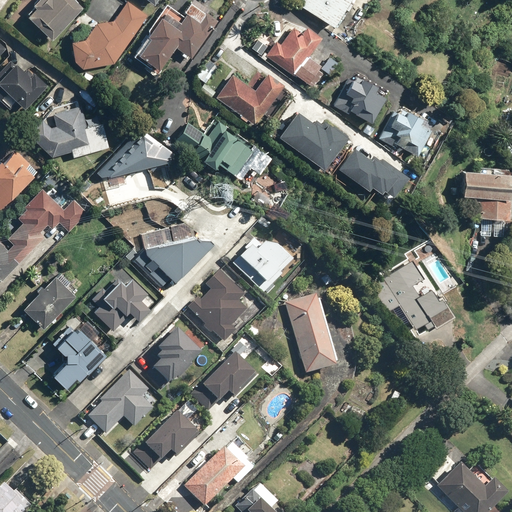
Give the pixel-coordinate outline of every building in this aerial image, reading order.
[(10,0),(0,0),(0,11),(2,13),(10,0)] [(35,0),(33,3),(34,5),(26,14),(52,38),(82,6),(75,0),(35,0)] [(165,13),(161,10),(148,29),(150,31),(133,54),(149,65),(146,70),(156,77),(177,47),(193,58),(220,19),(208,11),(209,9),(196,0),(191,0),(184,11),(188,14),(185,17),(170,6),(165,13)] [(334,26),(349,0),(297,0),(296,3),(334,26)] [(115,63),(147,15),(127,1),(115,19),(96,21),(85,38),(72,40),(75,60),(80,66),(84,67),(115,63)] [(276,38),(265,55),(309,83),(321,64),(307,55),(321,34),(306,24),(302,30),(294,24),(282,42),(276,38)] [(269,42),(259,35),(250,48),(261,55),(269,42)] [(14,61),(11,58),(0,69),(0,99),(2,98),(11,106),(16,101),(24,109),(49,83),(34,69),(31,73),(17,59),(14,61)] [(197,76),(206,82),(218,66),(209,60),(197,76)] [(256,124),(267,107),(274,112),(290,89),(283,84),(284,83),(269,73),(265,78),(256,72),(248,84),(231,73),(215,96),(256,124)] [(377,83),(362,75),(361,78),(357,76),(355,80),(348,76),(334,105),(349,113),(351,110),(372,121),(386,95),(374,89),(377,83)] [(216,91),(205,82),(199,89),(210,98),(216,91)] [(29,132),(51,155),(72,151),(73,157),(110,147),(105,122),(86,126),(82,105),(53,112),(56,124),(50,126),(43,117),(29,132)] [(397,112),(394,111),(379,137),(394,145),(396,142),(417,154),(436,122),(406,105),(402,111),(398,110),(397,112)] [(293,112),(276,137),(321,167),(341,137),(322,125),(320,129),(293,112)] [(259,149),(216,118),(205,133),(187,121),(173,140),(201,160),(203,158),(219,169),(222,164),(240,177),(259,149)] [(0,209),(37,171),(15,150),(4,161),(2,158),(0,160),(0,209)] [(395,182),(351,151),(333,177),(361,197),(365,190),(381,201),(395,182)] [(511,185),(511,168),(462,167),(461,194),(472,195),(472,216),(480,216),(479,234),(504,235),(504,217),(511,217),(511,185)] [(8,247),(0,239),(0,282),(46,236),(41,231),(47,224),(52,229),(59,222),(69,231),(88,212),(74,199),(64,209),(42,188),(25,204),(27,206),(18,214),(24,219),(8,235),(14,241),(8,247)] [(263,213),(258,222),(267,228),(273,220),(263,213)] [(236,215),(230,224),(245,236),(252,228),(236,215)] [(246,250),(233,264),(265,294),(283,274),(280,271),(292,259),(268,236),(261,244),(255,238),(245,249),(246,250)] [(412,258),(382,277),(415,329),(423,324),(426,327),(433,322),(428,315),(448,302),(445,299),(452,295),(442,278),(419,293),(413,284),(424,277),(412,258)] [(198,296),(188,306),(205,323),(203,325),(211,333),(213,331),(223,342),(236,329),(231,324),(247,308),(239,300),(245,294),(220,269),(206,283),(211,288),(201,298),(198,296)] [(150,305),(154,300),(147,294),(149,292),(133,275),(129,278),(123,271),(104,288),(102,286),(90,297),(98,306),(93,311),(111,330),(131,312),(138,319),(151,307),(150,305)] [(63,312),(61,310),(77,295),(66,284),(70,281),(61,272),(57,275),(56,274),(47,283),(45,281),(37,290),(39,292),(24,307),(44,327),(51,320),(53,322),(63,312)] [(336,365),(315,294),(284,304),(305,374),(336,365)] [(80,379),(106,352),(71,317),(61,328),(63,330),(52,341),(66,354),(66,358),(53,371),(67,386),(77,376),(80,379)] [(202,352),(178,327),(157,346),(161,350),(157,354),(161,358),(144,374),(160,392),(202,352)] [(255,373),(234,350),(217,365),(219,367),(189,394),(205,412),(229,391),(233,396),(241,389),(240,387),(255,373)] [(134,427),(154,407),(153,405),(156,401),(147,392),(149,390),(128,370),(99,398),(101,400),(87,414),(106,434),(123,416),(134,427)] [(150,470),(169,450),(176,456),(184,448),(182,446),(197,431),(176,410),(133,453),(150,470)] [(238,436),(225,449),(223,447),(184,486),(204,506),(233,478),(237,483),(261,459),(238,436)] [(460,462),(436,485),(462,511),(489,511),(509,493),(493,478),(484,487),(460,462)] [(281,477),(275,483),(285,493),(291,487),(281,477)] [(0,511),(24,511),(30,506),(15,490),(14,491),(4,482),(0,486),(0,511)] [(274,511),(251,488),(234,505),(240,511),(274,511)]
